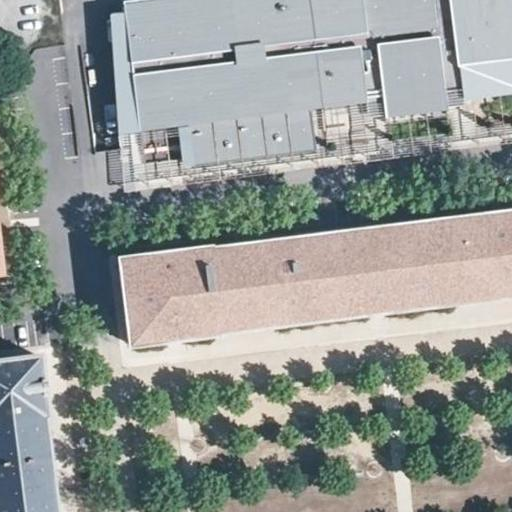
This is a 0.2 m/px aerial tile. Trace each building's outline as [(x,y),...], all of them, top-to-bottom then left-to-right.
[(146,0),(119,3),(127,59),(138,136),(184,130),(190,171),(311,156),(305,114),(363,107),(363,111),(381,109),(383,120),(447,112),(447,107),(461,104),(457,67),(511,58),(511,23),(509,0),(146,0)] [(138,136),(127,59),(121,61),(127,119),(131,150),(139,149),(138,136)] [(365,123),(383,120),(381,109),(363,111),(365,123)] [(94,155),(131,150),(127,119),(89,123),(94,155)] [(511,213),(216,251),(216,248),(125,259),(135,343),(226,332),(225,327),(511,291),(511,213)] [(64,511),(44,357),(0,363),(0,511),(64,511)]
